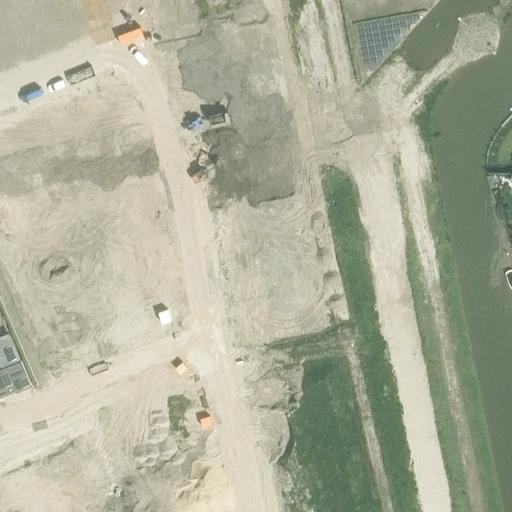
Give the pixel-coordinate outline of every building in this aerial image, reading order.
[(229,41),(219,44),(224,70),(266,62),(264,52),(267,51),(264,35),(252,37),(250,25),(227,30),(229,41)] [(244,95),(234,97),(239,123),(281,115),(275,89),(267,90),(265,78),(241,83),(244,95)] [(99,110),(78,118),(83,129),(91,126),(100,149),(140,134),(131,111),(104,122),(99,110)] [(26,128),(3,137),(4,139),(18,179),(42,171),(45,180),(57,176),(49,155),(37,159),(26,128)] [(255,148),(245,150),(250,177),(292,169),(287,142),(279,144),(276,132),(253,137),(255,148)] [(109,172),(100,176),(104,187),(125,179),(121,168),(151,157),(143,133),(140,134),(100,149),(109,172)] [(0,186),(18,179),(4,139),(0,140),(0,186)] [(267,202),(257,203),(262,230),(304,222),(298,195),(290,197),(288,185),(265,190),(267,202)] [(125,243),(104,251),(108,262),(117,259),(126,282),(166,267),(157,244),(129,254),(125,243)] [(134,305),(125,308),(130,320),(151,312),(147,301),(177,290),(168,266),(166,267),(126,282),(134,305)] [(11,335),(0,339),(0,358),(4,367),(21,360),(11,335)] [(4,367),(0,368),(0,390),(14,384),(16,390),(31,384),(21,360),(4,367)]
